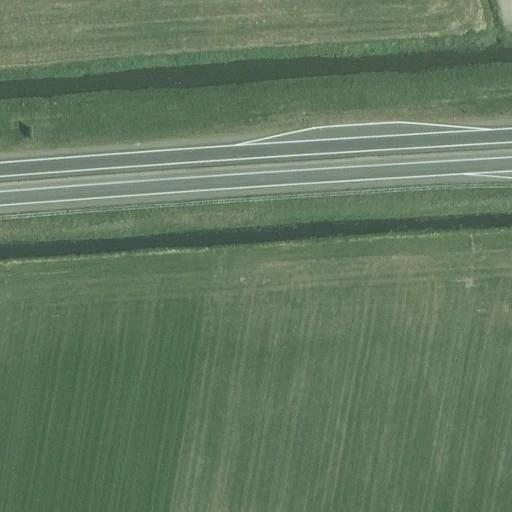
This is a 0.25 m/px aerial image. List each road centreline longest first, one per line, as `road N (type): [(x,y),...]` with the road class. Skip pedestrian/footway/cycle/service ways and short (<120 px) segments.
road 1 (trunk): [(511,135),(0,170)]
road 2 (trunk): [(0,200),(511,167)]
